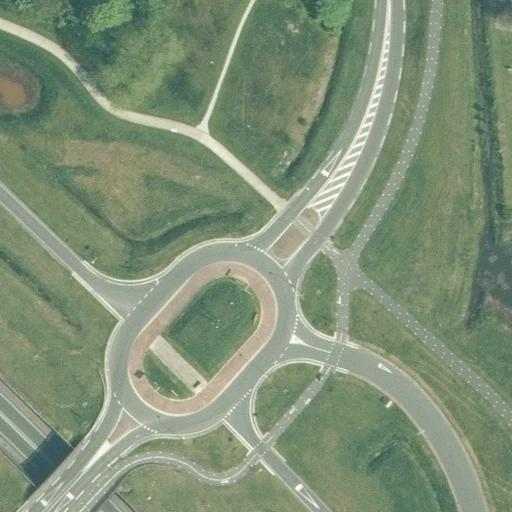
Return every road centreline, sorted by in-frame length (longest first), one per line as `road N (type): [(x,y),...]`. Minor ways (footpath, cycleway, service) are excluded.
road 1 (primary): [(283,291),(369,154),(394,64),(391,0)]
road 2 (primary): [(385,0),(363,98),(340,150),(274,230),(241,252)]
road 3 (unclassified): [(281,337),(360,363),(407,395),(449,452),(472,511)]
road 4 (trunk): [(150,305),(91,281),(0,195)]
road 5 (trunk): [(321,511),(244,430),(231,395)]
road 6 (trunk): [(103,511),(0,411)]
